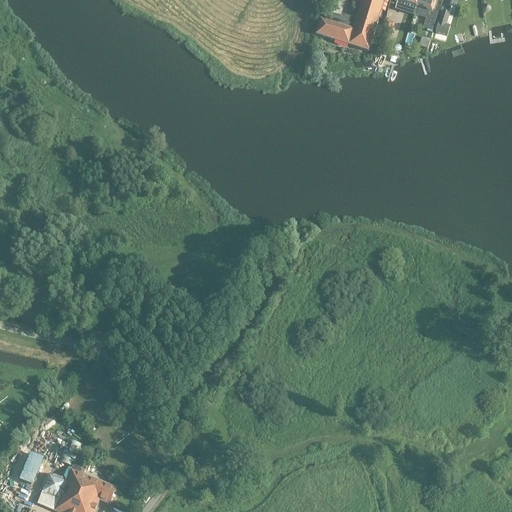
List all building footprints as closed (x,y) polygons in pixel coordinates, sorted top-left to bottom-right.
[(353,0),(359,2),(353,19),(341,15),(340,18),(323,13),(321,20),(320,20),(315,36),(368,53),(384,0),(353,0)] [(397,0),(397,2),(416,8),(418,0),(397,0)] [(418,0),(416,8),(414,16),(426,19),(423,29),(432,32),(438,13),(432,11),(435,0),(418,0)] [(489,13),(491,10),(491,7),(488,4),(484,5),(482,7),(482,11),(485,13),(489,13)] [(450,14),(442,12),(435,33),(447,37),(450,27),(446,26),(450,14)] [(388,43),(394,24),(386,22),(380,40),(388,43)] [(59,463),(72,467),(73,464),(74,464),(81,445),(68,440),(59,463)] [(31,453),(20,480),(33,486),(45,459),(31,453)] [(78,473),(62,511),(95,511),(100,501),(110,505),(117,489),(78,473)] [(60,500),(43,494),(38,505),(55,511),(60,500)]
